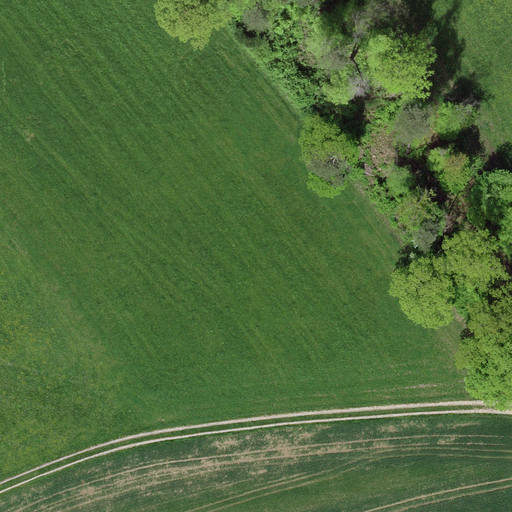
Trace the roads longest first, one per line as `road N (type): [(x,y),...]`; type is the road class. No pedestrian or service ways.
road 1 (track): [(511,408),(441,405),(109,440),(0,487)]
road 2 (track): [(511,193),(445,72),(392,0)]
